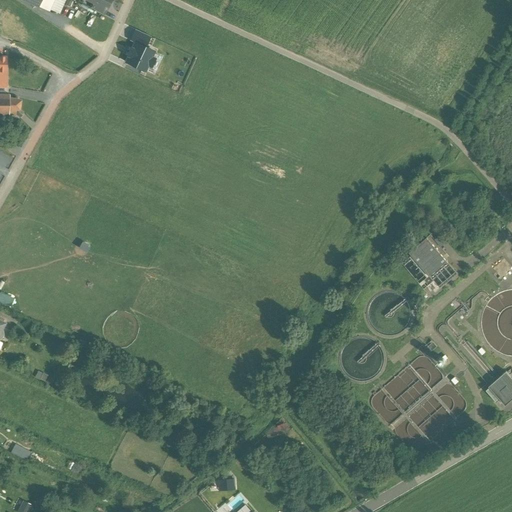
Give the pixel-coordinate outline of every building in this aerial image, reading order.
[(41,0),(38,7),(49,12),(54,0),(41,0)] [(111,0),(88,0),(94,3),(107,9),(111,0)] [(107,9),(94,3),(91,9),(103,15),(107,9)] [(135,43),(146,48),(151,38),(136,30),(131,41),(135,43)] [(129,57),(126,63),(145,72),(148,66),(152,68),(156,60),(152,58),(154,53),(146,48),(135,43),(132,50),(132,49),(128,57),(129,57)] [(4,95),(3,95),(1,95),(0,95),(0,114),(0,115),(2,115),(7,115),(9,115),(15,115),(15,114),(15,110),(16,110),(17,110),(18,110),(19,109),(20,101),(16,99),(9,99),(9,95),(8,95),(4,95)] [(23,114),(20,110),(20,111),(19,109),(18,110),(17,110),(16,110),(15,110),(15,114),(16,114),(16,115),(19,118),(20,118),(23,114)] [(447,262),(427,238),(409,253),(429,277),(447,262)] [(77,247),(85,252),(89,246),(81,241),(77,247)] [(511,268),(504,259),(493,269),(501,279),(511,269),(511,268)] [(0,302),(10,306),(13,297),(0,292),(0,302)] [(456,299),(449,305),(453,310),(460,303),(456,299)] [(466,305),(460,310),(466,317),(469,314),(467,312),(470,310),(466,305)] [(433,343),(427,348),(431,353),(437,348),(433,343)] [(511,379),(506,372),(488,387),(489,388),(486,391),(495,402),(499,399),(505,406),(511,400),(511,379)] [(6,442),(3,449),(28,458),(31,451),(6,442)] [(235,479),(219,479),(219,490),(235,490),(235,479)] [(28,511),(32,505),(23,501),(18,511),(28,511)]
